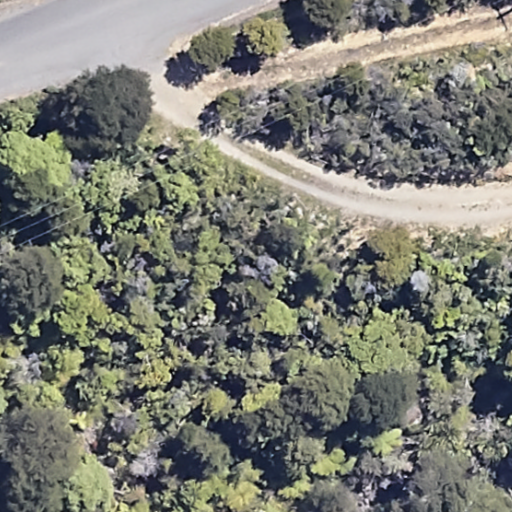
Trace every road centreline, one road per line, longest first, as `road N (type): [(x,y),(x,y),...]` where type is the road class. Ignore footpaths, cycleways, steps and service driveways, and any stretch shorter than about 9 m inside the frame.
road 1 (track): [(86,22),(182,107),(306,181),(441,210),(511,198)]
road 2 (unclassified): [(0,56),(142,0)]
